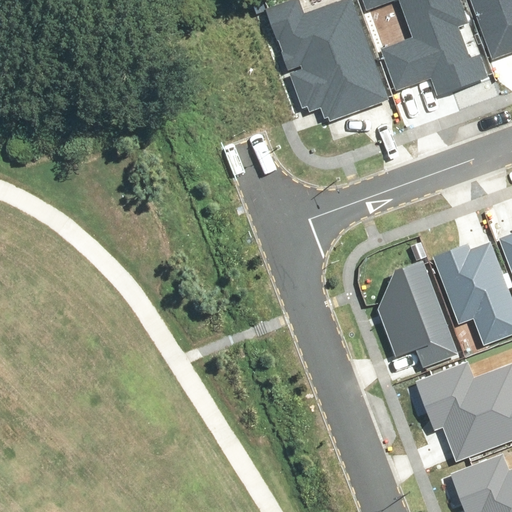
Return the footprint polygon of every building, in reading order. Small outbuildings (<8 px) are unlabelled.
[(295,0),(268,10),(303,108),(308,106),(310,113),(320,109),(325,123),(388,101),(351,0),(344,0),(302,15),(296,0),(295,0)] [(381,50),(396,90),(430,78),(437,98),(489,78),(480,54),(471,57),(459,25),(466,22),(457,0),(366,0),(369,6),(385,0),(400,0),(414,37),(381,50)] [(511,0),(469,0),(493,60),(511,52),(511,0)] [(511,231),(501,236),(511,263),(511,231)] [(435,251),(462,320),(477,314),(486,337),(511,327),(511,288),(492,238),(473,245),(470,238),(435,251)] [(379,305),(397,354),(417,346),(422,360),(462,346),(428,254),(405,263),(379,305)] [(445,425),(458,459),(511,439),(511,362),(476,376),(470,360),(420,378),(438,428),(445,425)] [(511,511),(511,464),(511,465),(505,449),(454,467),(470,511),(511,511)]
